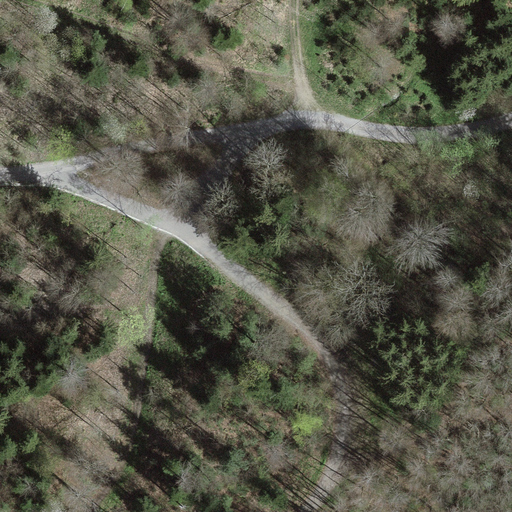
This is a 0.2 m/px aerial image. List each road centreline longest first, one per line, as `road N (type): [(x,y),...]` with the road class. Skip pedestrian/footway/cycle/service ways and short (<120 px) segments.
road 1 (track): [(0,173),(37,173),(270,121),(433,134),(511,120)]
road 2 (track): [(37,173),(287,302),(330,368),(347,425),(300,511)]
road 3 (track): [(305,93),(50,0)]
road 4 (track): [(296,120),(237,153),(203,193),(190,246)]
